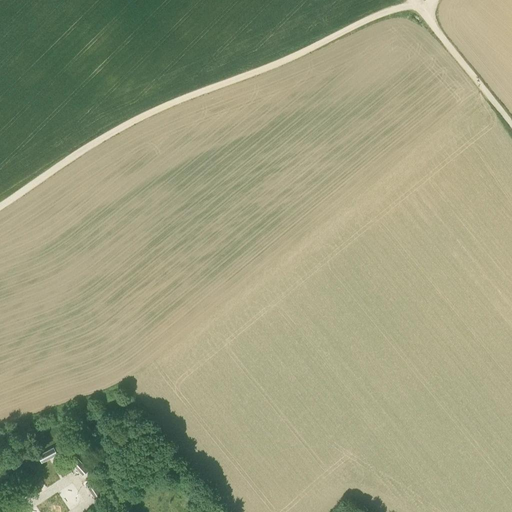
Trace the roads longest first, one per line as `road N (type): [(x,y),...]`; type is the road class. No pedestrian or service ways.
road 1 (track): [(414,1),(180,98),(0,205)]
road 2 (track): [(414,1),(511,125)]
